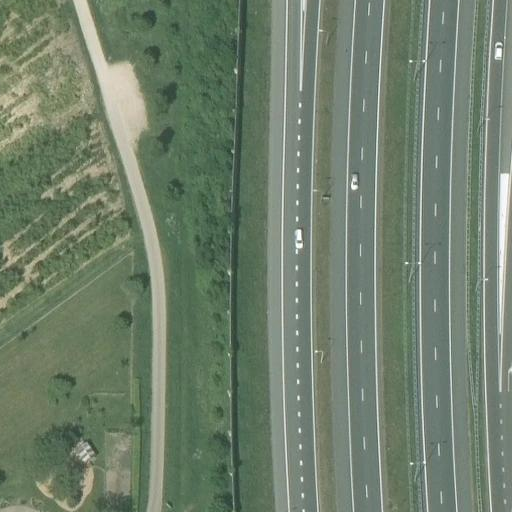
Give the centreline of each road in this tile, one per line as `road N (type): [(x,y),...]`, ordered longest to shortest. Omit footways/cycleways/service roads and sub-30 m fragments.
road 1 (motorway): [(446,511),(436,256),(446,0)]
road 2 (motorway): [(371,0),(361,222),(369,511)]
road 3 (motorway): [(306,96),(301,349),(310,511)]
road 4 (unclassified): [(151,511),(159,293),(111,111)]
road 5 (motorway): [(499,401),(492,293),(505,0)]
road 6 (motorway): [(499,401),(511,247)]
